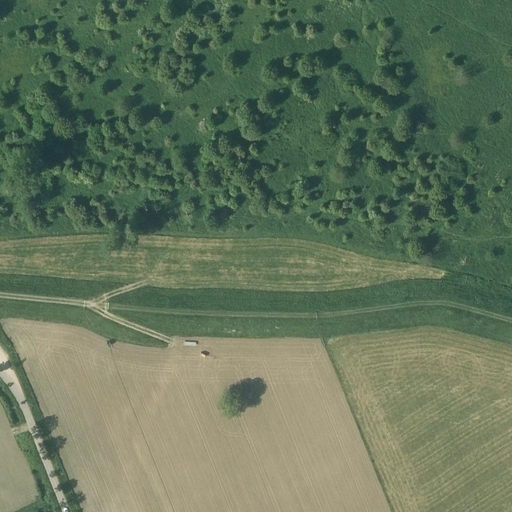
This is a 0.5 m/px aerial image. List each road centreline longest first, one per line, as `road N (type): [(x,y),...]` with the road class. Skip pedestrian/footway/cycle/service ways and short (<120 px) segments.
road 1 (track): [(0,292),(317,313),(435,300),(511,320)]
road 2 (unclassified): [(0,370),(32,423),(66,511)]
